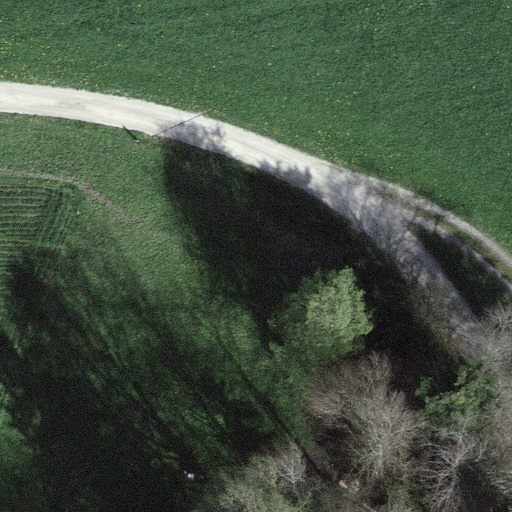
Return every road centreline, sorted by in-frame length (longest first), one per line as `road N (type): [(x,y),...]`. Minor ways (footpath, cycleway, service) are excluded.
road 1 (track): [(511,426),(436,288),(407,253),(308,176),(145,117),(0,96)]
road 2 (track): [(308,176),(445,223),(511,273)]
